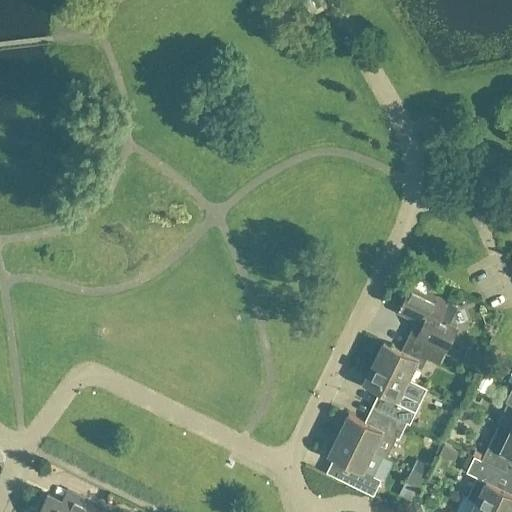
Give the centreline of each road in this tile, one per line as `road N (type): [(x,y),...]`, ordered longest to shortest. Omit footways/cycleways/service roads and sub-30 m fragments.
road 1 (residential): [(290,471),(418,185),(417,155),(327,0)]
road 2 (residential): [(290,471),(87,376),(66,392),(24,453)]
